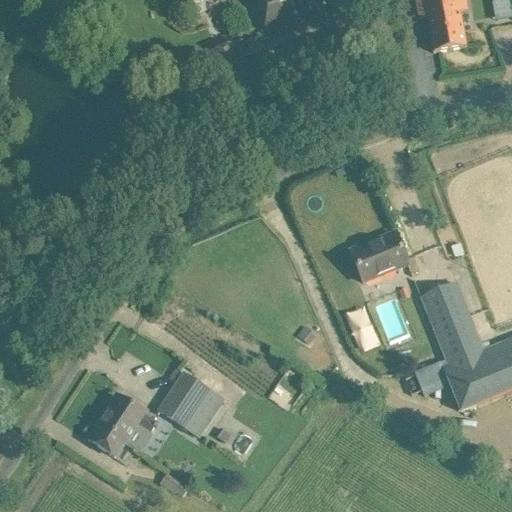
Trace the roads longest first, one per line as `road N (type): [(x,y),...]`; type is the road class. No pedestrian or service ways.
road 1 (unclassified): [(0,477),(169,230),(247,186),(383,132),(511,95)]
road 2 (unknown): [(269,177),(335,327),(366,374),(388,392),(511,441)]
